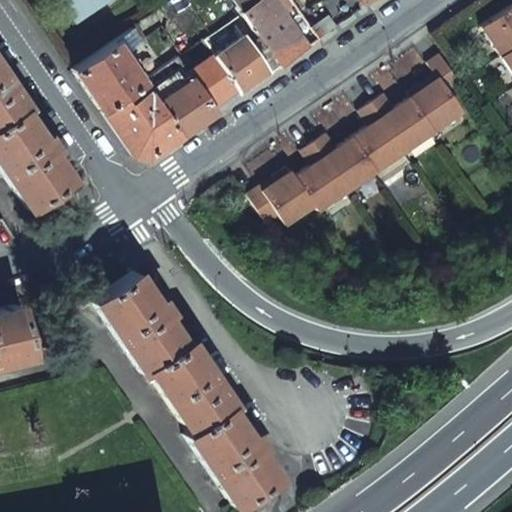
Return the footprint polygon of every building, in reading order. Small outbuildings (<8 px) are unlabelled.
[(111,0),(63,0),(79,23),(111,0)] [(231,0),(240,12),(255,0),(231,0)] [(296,53),(304,48),(269,0),(255,0),(240,12),(259,39),(278,66),(296,53)] [(511,2),(477,26),(511,75),(511,2)] [(317,38),(335,26),(327,14),(309,27),(317,38)] [(261,78),(267,74),(248,47),(240,35),(229,21),(201,40),(212,55),(234,88),(238,94),(261,78)] [(267,74),(278,66),(259,39),(248,47),(267,74)] [(98,111),(139,82),(111,40),(70,69),(75,78),(98,111)] [(443,90),(456,81),(436,54),(424,62),(434,77),(426,84),(420,87),(418,83),(404,92),(406,96),(398,102),(390,108),(380,93),(354,110),(365,125),(357,131),(341,142),(332,148),(322,133),(297,150),(307,165),(298,171),(291,176),(284,167),(270,176),(273,180),(258,189),(256,186),(243,194),(263,222),(274,214),(281,224),(310,204),(314,211),(458,110),(443,90)] [(226,94),(234,88),(212,55),(186,73),(209,106),(226,94)] [(204,117),(212,111),(209,106),(186,73),(175,57),(139,82),(177,136),(204,117)] [(25,210),(68,181),(48,152),(52,148),(47,141),(41,133),(38,136),(20,110),(23,107),(0,74),(0,73),(0,174),(21,206),(25,210)] [(170,140),(177,136),(139,82),(98,111),(129,156),(145,158),(170,140)] [(258,189),(273,180),(270,176),(261,182),(256,186),(258,189)] [(264,484),(274,478),(254,449),(258,446),(253,438),(248,431),(243,434),(224,407),(229,404),(206,371),(183,338),(179,341),(161,314),(165,312),(160,304),(155,297),(150,299),(131,270),(87,300),(138,373),(142,370),(184,431),(180,434),(231,507),(247,496),(264,484)] [(0,362),(28,355),(15,304),(0,308),(0,362)] [(275,500),(264,484),(247,496),(257,511),(275,500)]
